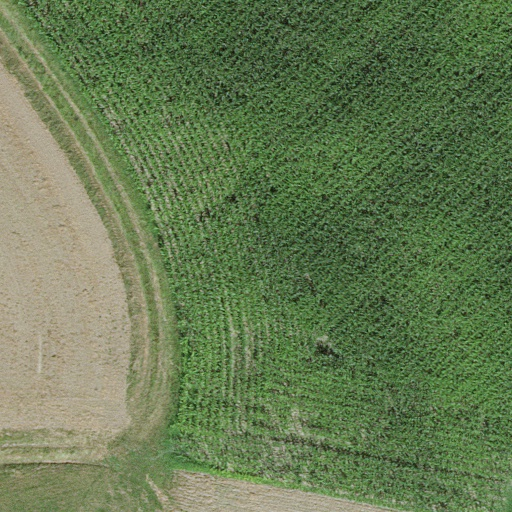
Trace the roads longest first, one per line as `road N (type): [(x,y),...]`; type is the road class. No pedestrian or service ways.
road 1 (track): [(0,452),(94,450),(136,437),(155,355),(152,293),(131,221),(89,143),(0,15)]
road 2 (track): [(496,511),(136,437)]
